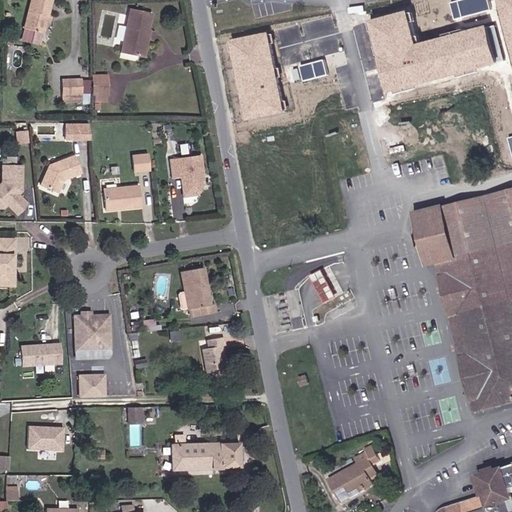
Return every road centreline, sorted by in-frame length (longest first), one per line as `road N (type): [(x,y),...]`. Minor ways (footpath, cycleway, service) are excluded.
road 1 (tertiary): [(244,235),(298,511)]
road 2 (tertiary): [(202,0),(244,235)]
road 3 (residential): [(91,270),(244,235)]
